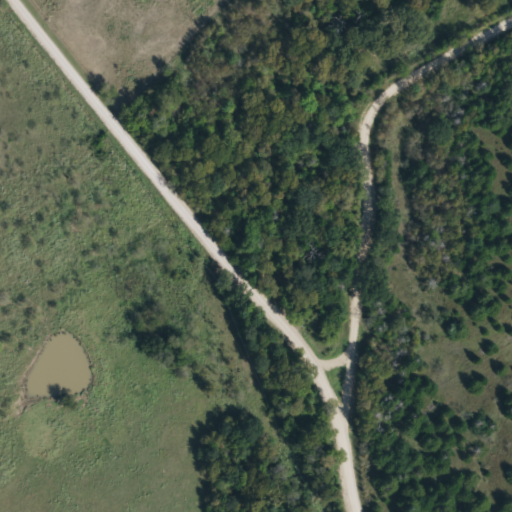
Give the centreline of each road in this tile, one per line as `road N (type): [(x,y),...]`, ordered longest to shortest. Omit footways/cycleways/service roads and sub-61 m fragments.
road 1 (residential): [(360,511),(319,359),(218,249),(17,0)]
road 2 (residential): [(511,16),(385,87),(370,105),(363,139),(371,226),(344,438)]
